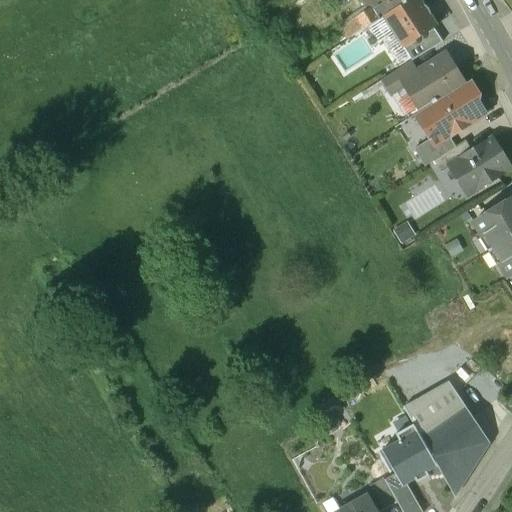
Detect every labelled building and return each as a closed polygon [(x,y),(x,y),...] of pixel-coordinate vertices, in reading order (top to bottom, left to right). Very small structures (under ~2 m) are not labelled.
[(409,0),(389,13),(368,26),(379,42),(393,33),(403,48),(433,29),(436,27),(429,17),(430,14),(429,12),(428,9),(426,8),(423,7),(418,0),(409,0)] [(381,0),(384,5),(389,13),(409,0),(381,0)] [(371,8),(338,29),(346,40),(368,26),(389,13),(384,5),(374,11),(371,8)] [(433,29),(403,48),(411,62),(442,43),(433,29)] [(417,73),(402,82),(406,88),(421,112),(465,85),(450,62),(440,59),(417,73)] [(410,62),(381,81),(391,97),(406,88),(402,82),(417,73),(410,62)] [(421,112),(415,116),(430,140),(434,146),(448,137),(485,114),(477,102),(479,97),(470,82),(465,85),(421,112)] [(430,140),(415,150),(425,166),(434,161),(454,148),(448,137),(434,146),(430,140)] [(472,151),(449,165),(451,167),(458,180),(464,181),(472,193),(511,169),(502,155),(503,155),(500,149),(499,150),(492,139),(472,151)] [(454,148),(434,161),(441,173),(451,167),(449,165),(472,151),(465,141),(454,148)] [(511,199),(503,205),(502,203),(488,212),(489,214),(473,224),(482,237),(485,235),(492,247),(511,234),(511,199)] [(511,234),(492,247),(502,262),(498,264),(507,279),(511,275),(511,234)] [(448,382),(404,408),(413,425),(420,436),(464,406),(448,382)] [(437,467),(455,497),(489,443),(464,406),(420,436),(437,467)] [(427,472),(437,467),(420,436),(413,425),(396,434),(399,440),(382,450),(395,474),(402,486),(405,484),(415,479),(416,482),(429,476),(427,472)] [(395,474),(385,479),(398,503),(402,511),(421,511),(405,484),(402,486),(395,474)] [(385,479),(384,478),(370,486),(384,511),(398,503),(385,479)] [(376,511),(368,497),(341,511),(376,511)]
